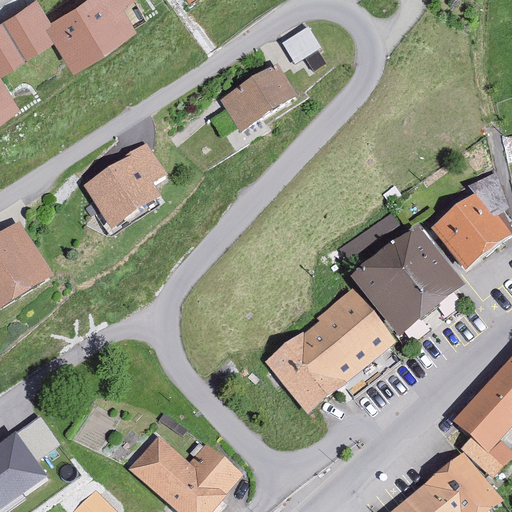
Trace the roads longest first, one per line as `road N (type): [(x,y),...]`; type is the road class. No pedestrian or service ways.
road 1 (residential): [(0,200),(288,14),(334,3),(353,12),(368,35),(372,66),(357,93),(183,275),(167,306),(168,341),(178,367),(277,469),(305,467),(368,428),(447,400)]
road 2 (unclassified): [(336,503),(447,400)]
